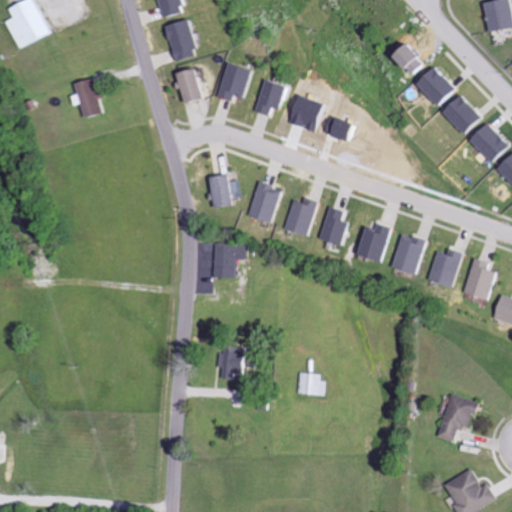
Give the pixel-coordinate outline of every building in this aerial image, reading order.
[(58,36),(42,0),(39,0),(19,9),(23,18),(16,22),(27,49),(58,36)] [(157,0),(163,19),(185,13),(181,0),(157,0)] [(493,0),(494,1),(485,3),(490,32),(511,28),(511,5),(511,0),(493,0)] [(174,62),(196,57),(188,21),(166,25),(174,62)] [(232,102),(233,97),(243,99),(249,70),(226,65),(219,99),(232,102)] [(457,87),(433,66),(417,85),(440,106),(457,87)] [(173,75),(182,104),(200,98),(191,69),(173,75)] [(83,84),(92,119),(109,115),(105,98),(111,97),(106,78),(83,84)] [(270,108),(277,110),(284,86),(265,81),(256,114),(267,117),(270,108)] [(484,117),(463,94),(444,112),(465,134),(484,117)] [(471,142),(493,162),(511,143),(488,123),(471,142)] [(511,154),(498,169),(511,183),(511,154)] [(229,182),(228,175),(208,178),(212,209),(231,206),(230,201),(242,199),(239,181),(229,182)] [(270,224),(281,190),(259,183),(248,217),(270,224)] [(319,202),(305,197),(303,204),(294,202),(284,230),(306,237),(319,202)] [(347,220),(343,219),(345,211),(329,207),(321,242),(341,246),(347,220)] [(392,228),(379,223),(376,233),(365,230),(357,256),(381,264),(392,228)] [(394,269),(417,276),(427,241),(403,234),(394,269)] [(220,276),(242,277),(242,258),(251,259),(252,243),(221,243),(220,276)] [(463,252),(449,249),(448,255),(437,253),(430,283),(455,289),(463,252)] [(491,263),(477,259),(465,294),(487,301),(497,272),(489,269),(491,263)] [(511,298),(502,294),(493,317),(511,325),(511,298)] [(250,379),(252,347),(228,346),(226,368),(228,368),(227,377),(250,379)] [(329,395),(330,373),(304,372),(303,394),(329,395)] [(461,441),(465,428),(474,430),(479,413),(484,415),(487,403),(458,394),(446,437),(461,441)] [(490,487),(480,469),(451,485),(466,511),(483,511),(504,500),(495,484),(490,487)]
